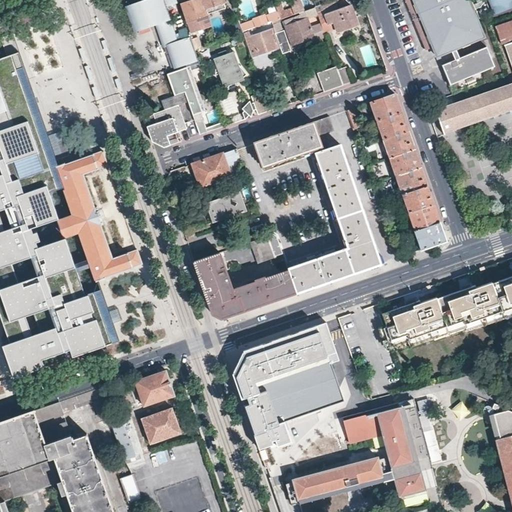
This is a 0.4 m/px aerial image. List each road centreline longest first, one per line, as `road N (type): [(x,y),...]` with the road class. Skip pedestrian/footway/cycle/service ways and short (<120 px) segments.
road 1 (residential): [(213,338),(152,163),(406,77)]
road 2 (residential): [(213,338),(467,251)]
road 3 (residential): [(0,409),(180,348)]
road 4 (residential): [(467,251),(406,77)]
road 5 (residential): [(235,511),(180,348)]
